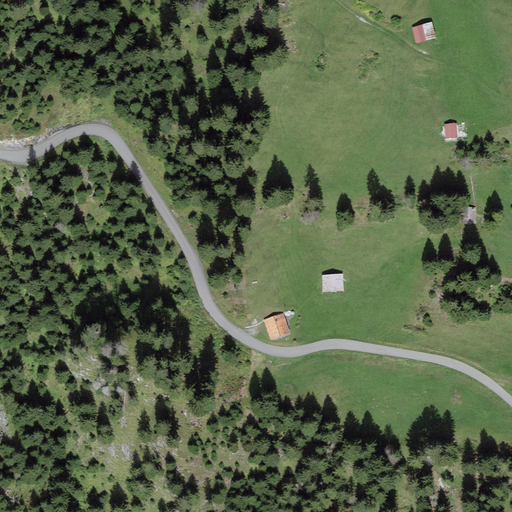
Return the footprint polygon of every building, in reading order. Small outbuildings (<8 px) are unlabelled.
[(432,22),(411,28),(416,44),(436,39),(432,22)] [(457,123),(444,124),(446,138),(458,137),(457,123)] [(475,224),(475,207),(462,208),(462,224),(475,224)] [(343,274),(322,275),(322,292),(344,291),(343,274)] [(283,314),(263,322),(270,341),(291,334),(283,314)]
